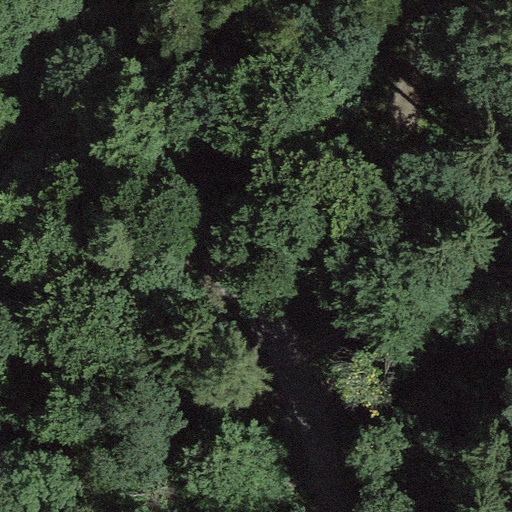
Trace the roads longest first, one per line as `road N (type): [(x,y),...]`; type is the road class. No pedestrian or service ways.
road 1 (track): [(0,34),(232,255),(316,396)]
road 2 (track): [(453,0),(415,80),(316,396)]
